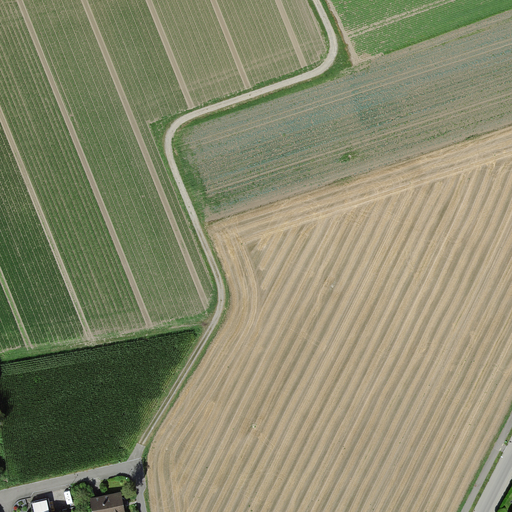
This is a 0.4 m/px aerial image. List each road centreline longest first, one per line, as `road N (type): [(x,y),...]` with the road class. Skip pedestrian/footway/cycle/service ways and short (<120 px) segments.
road 1 (track): [(317,0),(332,35),(324,67),(179,121),(175,154),(224,290),(210,335),(135,465)]
road 2 (residential): [(135,465),(0,494)]
